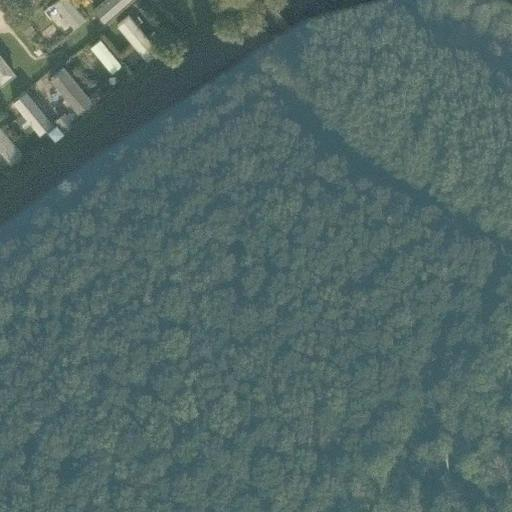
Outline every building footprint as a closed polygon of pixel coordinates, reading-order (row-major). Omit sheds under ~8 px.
[(70,0),(52,0),(71,22),(81,13),(70,0)] [(94,0),(105,12),(119,0),(94,0)] [(130,6),(117,18),(148,51),(160,39),(130,6)] [(90,38),(111,65),(123,56),(102,29),(90,38)] [(0,74),(1,77),(17,66),(0,41),(0,74)] [(50,69),(79,104),(94,92),(65,56),(50,69)] [(26,81),(15,91),(35,114),(46,105),(26,81)] [(44,108),(37,116),(49,126),(56,118),(44,108)] [(0,142),(9,157),(24,147),(0,111),(0,142)]
